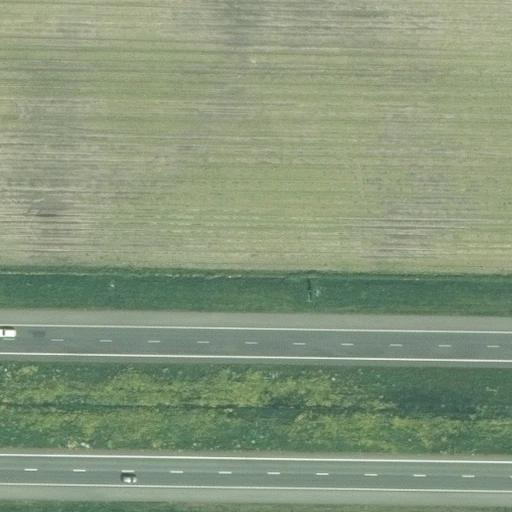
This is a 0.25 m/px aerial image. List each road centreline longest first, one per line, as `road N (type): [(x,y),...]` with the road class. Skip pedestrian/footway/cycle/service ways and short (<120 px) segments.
road 1 (motorway): [(511,347),(0,339)]
road 2 (motorway): [(0,469),(511,476)]
